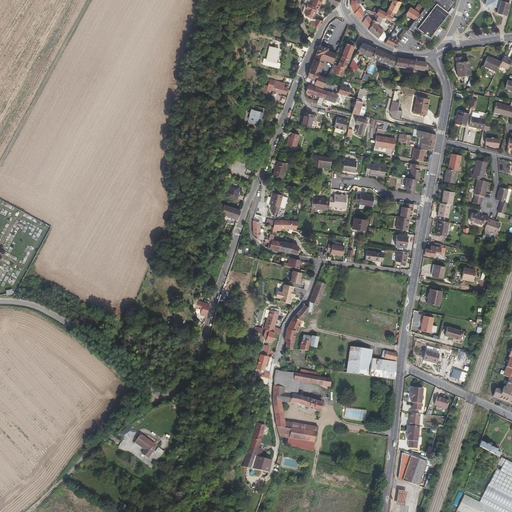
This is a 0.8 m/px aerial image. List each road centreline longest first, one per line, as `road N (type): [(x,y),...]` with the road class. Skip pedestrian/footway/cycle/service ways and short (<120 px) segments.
road 1 (unclassified): [(255,182),(183,386),(158,398)]
road 2 (secondary): [(414,274),(447,96),(432,55)]
road 3 (residential): [(277,443),(272,371),(284,326),(319,262)]
road 4 (unclassified): [(158,398),(129,364),(71,325),(21,302),(0,302)]
road 5 (secondary): [(383,511),(400,364)]
road 6 (residential): [(319,262),(255,244),(255,182)]
road 7 (unclassified): [(158,398),(83,453),(62,481)]
road 8 (residential): [(400,364),(511,416)]
